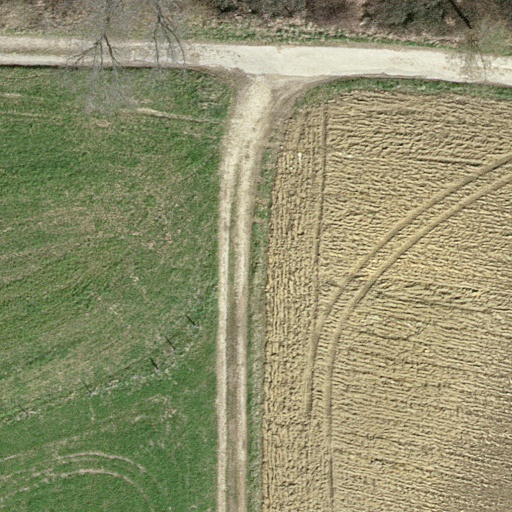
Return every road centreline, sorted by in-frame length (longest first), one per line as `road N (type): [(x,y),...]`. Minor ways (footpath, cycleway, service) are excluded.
road 1 (track): [(511,72),(421,55),(0,43)]
road 2 (track): [(289,53),(250,115),(229,184),(228,511)]
